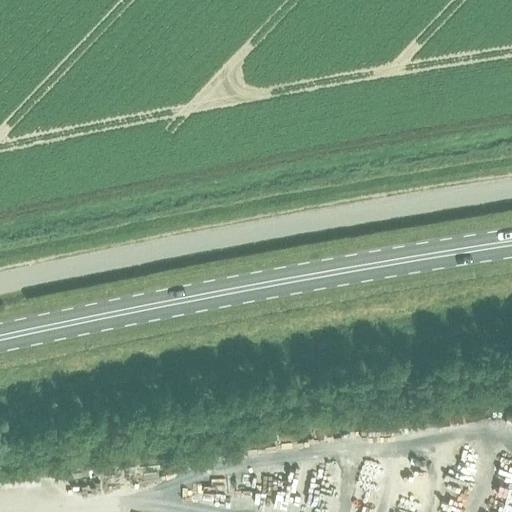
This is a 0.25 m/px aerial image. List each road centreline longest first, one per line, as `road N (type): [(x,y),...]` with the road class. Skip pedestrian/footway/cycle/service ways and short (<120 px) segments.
road 1 (primary): [(0,338),(511,244)]
road 2 (residential): [(0,284),(511,190)]
